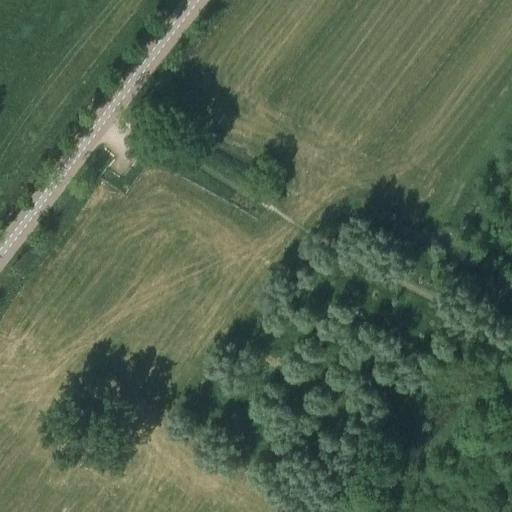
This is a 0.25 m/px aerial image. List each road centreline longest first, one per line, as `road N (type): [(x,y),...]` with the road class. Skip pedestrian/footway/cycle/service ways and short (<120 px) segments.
road 1 (tertiary): [(0,253),(194,0)]
road 2 (track): [(511,281),(469,336),(444,345),(453,308),(307,232)]
